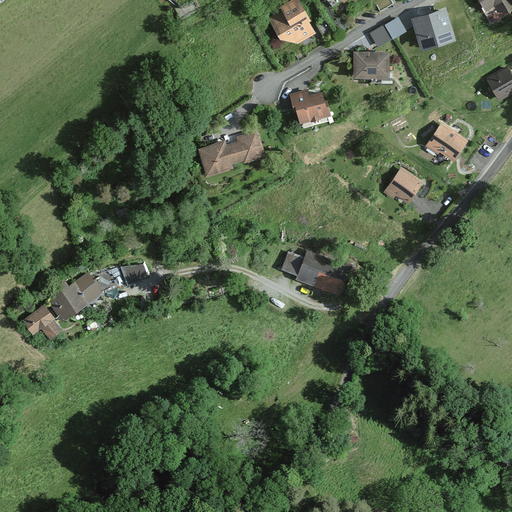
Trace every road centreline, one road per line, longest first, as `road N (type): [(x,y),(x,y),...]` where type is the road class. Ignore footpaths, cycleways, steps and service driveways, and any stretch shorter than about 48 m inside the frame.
road 1 (unclassified): [(234,511),(291,469),(322,433),(389,292),(511,145)]
road 2 (residential): [(413,0),(230,120)]
